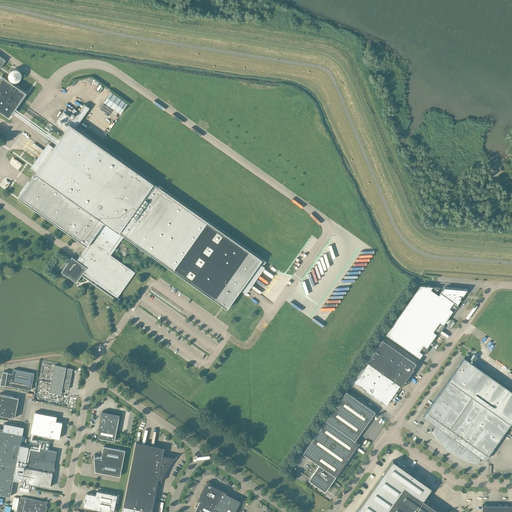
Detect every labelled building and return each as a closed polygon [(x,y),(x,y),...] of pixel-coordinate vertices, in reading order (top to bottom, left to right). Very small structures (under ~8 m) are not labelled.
[(18,81),(19,80),(21,78),(21,76),(21,74),(21,72),(19,70),(17,69),(15,68),(13,69),(11,70),(10,71),(9,73),(9,75),(9,77),(10,79),(11,80),(13,81),(15,81),(18,81)] [(0,77),(0,110),(9,117),(13,111),(15,108),(23,97),(26,92),(2,75),(1,76),(0,77)] [(111,92),(102,104),(100,108),(110,115),(114,109),(116,111),(120,114),(127,104),(111,92)] [(18,197),(74,237),(87,246),(77,260),(72,257),(61,272),(66,275),(76,282),(81,275),(83,272),(117,297),(135,272),(125,265),(110,254),(124,235),(139,246),(227,308),(239,292),(240,289),(245,293),(247,290),(249,287),(250,285),(252,282),(254,279),(256,277),(257,275),(260,272),(262,269),(263,268),(264,266),(263,266),(264,264),(266,262),(262,259),(154,182),(76,127),(80,121),(89,108),(84,104),(78,111),(74,108),(72,111),(77,114),(74,118),(64,111),(57,122),(66,129),(59,139),(57,142),(54,147),(48,143),(31,167),(37,171),(35,173),(37,174),(36,176),(34,175),(29,181),(28,180),(20,192),(21,193),(18,197)] [(419,357),(422,353),(419,350),(423,344),(427,347),(436,333),(433,331),(440,321),(443,324),(453,310),(449,308),(453,302),(457,304),(461,298),(460,298),(461,295),(463,295),(467,289),(444,287),(439,294),(430,289),(432,286),(420,285),(386,333),(419,357)] [(368,362),(354,382),(386,405),(398,388),(398,389),(414,367),(413,367),(416,362),(406,355),(382,339),(367,361),(368,362)] [(464,357),(423,416),(436,425),(432,430),(432,429),(431,429),(432,431),(434,433),(435,435),(439,440),(444,445),(448,449),(454,453),(459,456),(465,459),(471,461),(478,462),(477,462),(481,456),(485,459),(505,431),(511,420),(511,390),(467,359),(464,357)] [(49,392),(59,393),(61,394),(62,387),(64,387),(63,388),(69,389),(73,368),(67,367),(67,368),(66,368),(66,367),(54,365),(49,392)] [(5,385),(31,390),(34,373),(13,369),(12,373),(8,373),(8,372),(3,371),(0,384),(5,385)] [(346,391),(303,452),(303,453),(319,464),(310,477),(327,488),(359,443),(355,440),(375,411),(346,391)] [(0,414),(15,417),(19,397),(0,393),(0,414)] [(102,411),(97,437),(114,441),(120,414),(102,411)] [(31,432),(59,438),(62,422),(56,421),(57,416),(35,412),(31,432)] [(0,493),(10,496),(12,488),(14,479),(16,480),(22,481),(24,472),(29,446),(23,445),(20,445),(21,442),(24,442),(25,436),(22,436),(22,434),(24,427),(4,423),(3,429),(0,428),(0,493)] [(123,506),(122,511),(151,511),(152,511),(156,488),(158,479),(161,480),(161,481),(162,479),(163,476),(164,473),(166,470),(167,468),(169,465),(171,462),(174,459),(177,456),(175,457),(163,455),(164,447),(136,442),(127,488),(123,506)] [(22,481),(50,487),(57,451),(29,446),(24,472),(22,481)] [(95,471),(120,476),(125,450),(103,446),(101,456),(94,457),(95,471)] [(393,460),(356,511),(440,511),(423,500),(432,487),(393,460)] [(193,511),(234,511),(241,501),(226,493),(226,492),(224,491),(219,488),(213,485),(213,484),(209,481),(208,483),(206,482),(203,488),(197,500),(199,501),(193,511)] [(93,508),(113,511),(117,494),(97,490),(96,495),(86,493),(85,498),(84,498),(84,500),(85,501),(84,506),(93,508)] [(17,511),(44,511),(47,502),(25,497),(20,496),(17,511)]
